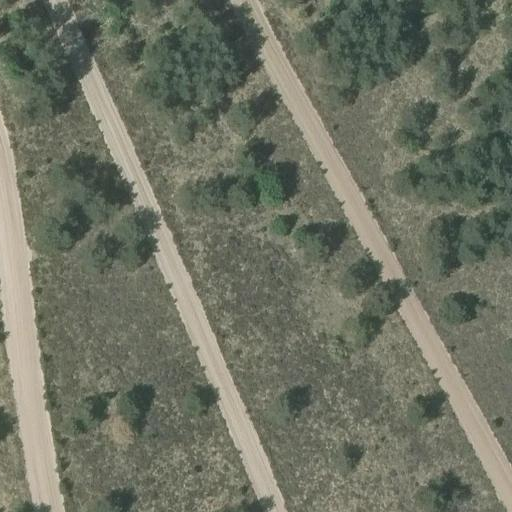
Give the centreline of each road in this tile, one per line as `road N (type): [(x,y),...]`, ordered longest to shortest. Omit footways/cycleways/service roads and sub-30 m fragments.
road 1 (unknown): [(511,501),(240,0)]
road 2 (unknown): [(48,0),(270,511)]
road 3 (unknown): [(0,203),(44,511)]
